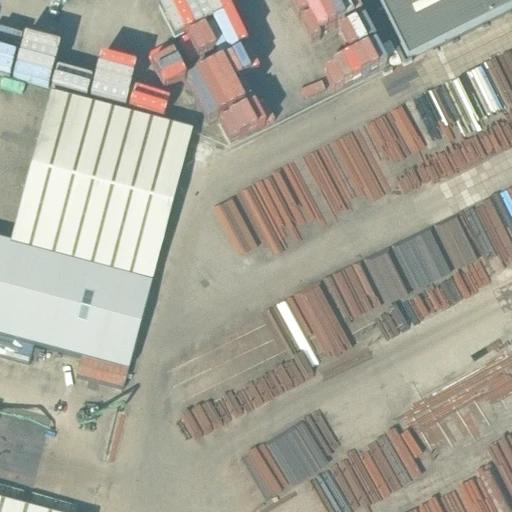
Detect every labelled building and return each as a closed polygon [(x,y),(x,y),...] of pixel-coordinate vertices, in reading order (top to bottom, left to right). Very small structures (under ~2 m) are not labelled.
[(511,8),(511,0),(377,0),(408,61),(511,8)] [(91,354),(151,369),(209,126),(66,92),(8,337),(90,356),(91,354)] [(475,359),(495,350),(487,333),(467,342),(475,359)] [(463,424),(454,402),(416,417),(427,444),(436,440),(434,435),(463,424)] [(406,473),(384,482),(390,496),(412,487),(406,473)] [(0,511),(33,511),(0,503),(0,511)]
